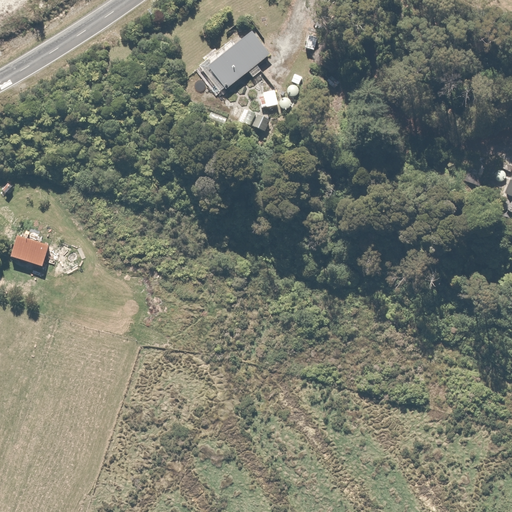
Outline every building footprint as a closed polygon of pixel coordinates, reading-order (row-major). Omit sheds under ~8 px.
[(214,98),(268,54),(249,30),(231,45),(228,41),(192,71),(214,98)] [(317,36),(306,33),(304,47),(315,49),(317,36)] [(272,86),(255,90),(259,104),(275,100),(272,86)] [(299,92),(289,86),(275,109),(285,115),(299,92)] [(511,167),(501,193),(511,197),(511,167)] [(480,181),(466,173),(462,181),(477,188),(480,181)] [(48,245),(15,234),(7,255),(40,267),(48,245)]
